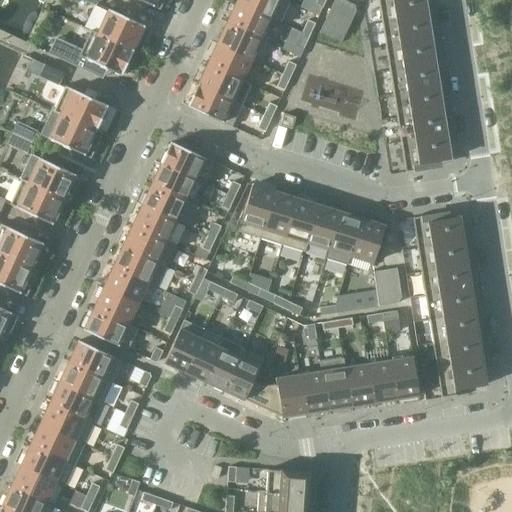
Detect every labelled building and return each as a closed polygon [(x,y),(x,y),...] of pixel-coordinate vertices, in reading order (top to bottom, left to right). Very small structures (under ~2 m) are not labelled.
[(139,0),(153,6),(160,9),(164,0),(139,0)] [(285,0),(236,0),(236,2),(280,22),(289,2),(285,0)] [(344,0),(334,0),(319,33),(341,43),(356,11),(355,5),(344,0)] [(377,0),(382,23),(427,15),(424,0),(377,0)] [(236,2),(226,23),(270,43),(270,42),(261,38),(270,19),(279,23),(280,22),(236,2)] [(91,30),(90,31),(139,54),(151,29),(144,26),(108,9),(97,33),(91,30)] [(427,15),(382,23),(385,46),(431,39),(427,15)] [(307,20),(301,32),(309,36),(315,23),(307,20)] [(222,31),(217,43),(260,64),(270,43),(226,23),(222,31)] [(54,42),(49,53),(95,75),(99,65),(121,75),(132,51),(139,54),(90,31),(80,53),(54,42)] [(309,36),(301,32),(296,45),(303,49),(309,36)] [(435,63),(431,39),(385,46),(389,70),(435,63)] [(217,43),(207,64),(242,80),(251,60),(260,65),(260,64),(217,43)] [(282,74),(290,77),(296,65),(288,61),(282,74)] [(438,86),(435,63),(389,70),(393,94),(438,86)] [(44,64),(38,76),(58,85),(64,73),(44,64)] [(207,64),(197,85),(241,105),(241,104),(232,100),(242,80),(207,64)] [(290,77),(282,74),(276,86),(284,90),(290,77)] [(197,85),(187,106),(222,122),(231,126),(232,125),(241,105),(197,85)] [(65,86),(53,110),(53,111),(102,133),(96,130),(107,106),(65,86)] [(442,110),(438,86),(393,94),(397,117),(442,110)] [(263,115),(270,119),(276,106),(269,103),(263,115)] [(90,158),(102,133),(53,111),(53,110),(52,110),(41,135),(90,158)] [(446,134),(442,110),(397,117),(400,141),(446,134)] [(295,117),(283,113),(280,125),(291,128),(295,117)] [(270,119),(263,115),(257,128),(265,131),(270,119)] [(17,121),(12,133),(32,143),(37,131),(17,121)] [(26,154),(32,143),(12,133),(6,145),(26,154)] [(404,166),(434,161),(450,159),(446,134),(400,141),(404,166)] [(195,179),(205,158),(171,142),(161,163),(195,179)] [(81,177),(32,154),(20,180),(21,179),(27,183),(70,202),(81,177)] [(186,200),(195,179),(161,163),(151,184),(186,200)] [(27,183),(20,180),(9,204),(52,224),(63,200),(69,203),(70,202),(27,183)] [(226,194),(234,197),(240,185),(232,181),(226,194)] [(151,184),(141,205),(176,221),(186,200),(151,184)] [(263,228),(274,191),(252,184),(240,221),(237,231),(260,239),(263,228)] [(296,198),(274,191),(263,228),(260,239),(282,245),(285,235),(296,198)] [(220,207),(228,210),(234,197),(226,194),(220,207)] [(296,198),(285,235),(282,245),(303,252),(306,242),(318,205),(296,198)] [(167,241),(176,221),(141,205),(132,225),(176,246),(176,245),(167,241)] [(340,212),(318,205),(306,242),(328,248),(340,212)] [(340,212),(328,248),(350,255),(361,218),(340,212)] [(413,224),(417,248),(463,241),(459,216),(443,219),(413,224)] [(384,225),(361,218),(350,255),(373,262),(384,225)] [(213,222),(207,235),(215,239),(221,226),(213,222)] [(0,224),(0,253),(38,271),(31,268),(43,243),(0,224)] [(132,225),(122,246),(166,266),(176,246),(132,225)] [(215,239),(207,235),(201,248),(209,251),(215,239)] [(417,248),(421,272),(467,265),(463,241),(417,248)] [(156,287),(166,266),(122,246),(113,267),(156,287)] [(38,271),(0,253),(0,284),(26,296),(38,271)] [(421,272),(425,296),(470,289),(467,265),(421,272)] [(199,266),(193,279),(201,283),(207,270),(199,266)] [(147,284),(156,288),(156,287),(113,267),(103,287),(137,304),(147,284)] [(396,268),(373,272),(378,306),(396,303),(401,297),(396,268)] [(232,275),(229,282),(243,289),(246,281),(232,275)] [(201,283),(193,279),(187,292),(195,295),(201,283)] [(209,282),(206,289),(218,294),(220,295),(223,288),(209,282)] [(246,282),(243,289),(256,295),(260,288),(246,282)] [(137,304),(103,287),(93,308),(137,328),(128,323),(137,304)] [(223,288),(220,295),(233,301),(237,294),(223,288)] [(425,296),(428,320),(474,312),(470,289),(425,296)] [(274,295),(271,302),(285,308),(288,301),(274,295)] [(248,300),(245,307),(259,313),(262,306),(248,300)] [(288,301),(285,309),(298,315),(302,308),(288,301)] [(335,305),(336,313),(351,310),(350,302),(335,305)] [(168,318),(176,322),(182,309),(174,305),(168,318)] [(320,307),(321,315),(336,313),(335,305),(320,307)] [(17,316),(0,307),(0,337),(5,340),(17,316)] [(83,329),(127,350),(137,328),(93,308),(83,329)] [(396,311),(382,313),(383,321),(391,320),(397,318),(396,311)] [(428,320),(432,343),(478,336),(474,312),(428,320)] [(366,315),(367,323),(382,320),(381,313),(366,315)] [(176,322),(168,318),(162,330),(170,334),(176,322)] [(336,320),(337,328),(352,325),(351,318),(336,320)] [(321,323),(322,330),(337,328),(336,320),(321,323)] [(313,324),(306,325),(308,340),(316,339),(313,324)] [(199,339),(179,329),(164,362),(184,371),(199,339)] [(432,343),(436,367),(481,360),(478,336),(432,343)] [(199,339),(184,371),(204,381),(219,348),(199,339)] [(122,361),(113,356),(78,340),(68,362),(112,382),(122,361)] [(162,351),(155,347),(149,360),(155,363),(157,362),(162,351)] [(252,381),(259,366),(263,357),(243,347),(239,357),(223,390),(267,410),(263,386),(252,381)] [(219,348),(204,381),(223,390),(239,357),(219,348)] [(412,357),(389,361),(395,399),(418,395),(412,357)] [(350,406),(344,368),(342,358),(320,361),(321,371),(327,409),(350,406)] [(485,384),(481,360),(436,367),(440,392),(470,387),(485,384)] [(389,361),(366,364),(372,402),(395,399),(389,361)] [(102,403),(112,382),(68,362),(59,382),(102,403)] [(366,364),(344,368),(350,406),(372,402),(366,364)] [(149,374),(144,371),(138,384),(145,387),(151,376),(149,374)] [(299,375),(305,413),(327,409),(321,371),(299,375)] [(299,375),(292,376),(275,378),(276,384),(263,386),(267,410),(281,417),(305,413),(299,375)] [(59,382),(49,403),(93,423),(102,403),(59,382)] [(471,393),(470,387),(440,392),(441,398),(471,393)] [(130,400),(124,413),(132,417),(138,404),(130,400)] [(83,444),(93,423),(49,403),(39,424),(83,444)] [(132,417),(124,413),(118,426),(126,429),(132,417)] [(74,465),(83,444),(39,424),(30,444),(74,465)] [(64,486),(74,465),(30,444),(20,465),(64,486)] [(116,444),(110,457),(118,460),(123,450),(124,448),(116,444)] [(118,460),(110,457),(104,469),(112,473),(118,460)] [(64,487),(64,486),(20,465),(10,486),(54,506),(55,505),(45,501),(54,482),(64,487)] [(221,468),(214,465),(210,476),(217,479),(221,468)] [(228,466),(227,481),(235,482),(236,467),(228,466)] [(267,469),(265,491),(258,490),(258,491),(308,495),(310,472),(267,469)] [(134,496),(139,482),(131,479),(126,494),(134,496)] [(86,496),(93,499),(99,486),(92,483),(86,496)] [(10,486),(1,506),(12,511),(51,511),(54,506),(10,486)] [(306,511),(308,495),(258,491),(256,511),(306,511)] [(158,497),(144,492),(141,500),(155,505),(158,497)] [(226,495),(224,510),(233,511),(234,496),(226,495)] [(93,499),(86,496),(80,508),(87,511),(93,499)] [(172,502),(158,497),(155,505),(169,510),(172,502)]
